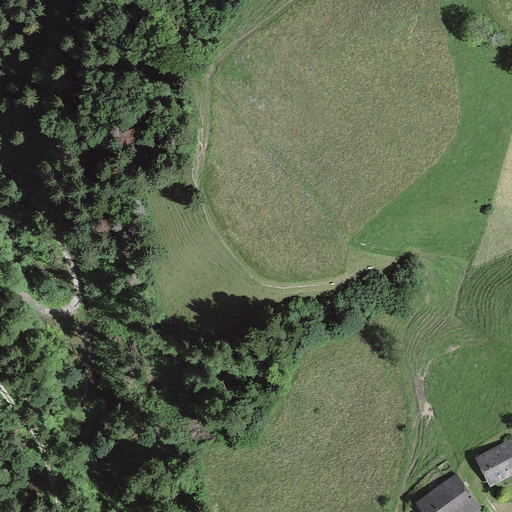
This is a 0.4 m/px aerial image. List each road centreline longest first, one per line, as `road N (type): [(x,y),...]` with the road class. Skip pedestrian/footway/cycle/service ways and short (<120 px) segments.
road 1 (track): [(0,273),(42,309),(59,314),(74,301),(43,167),(36,76),(49,0)]
road 2 (track): [(59,511),(45,453),(0,385)]
